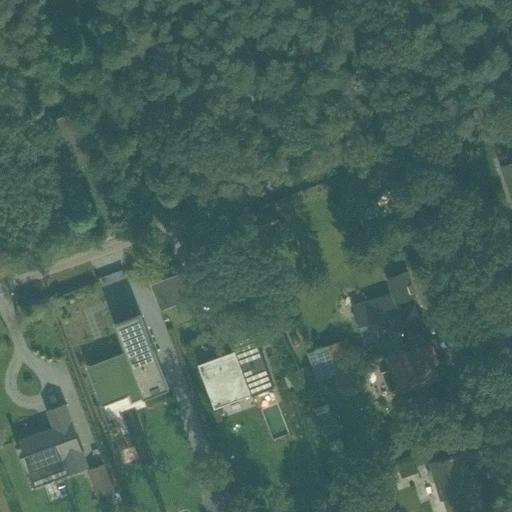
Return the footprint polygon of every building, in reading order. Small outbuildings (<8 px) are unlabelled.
[(72,32),(86,26),(75,0),(62,0),(60,1),(72,32)] [(72,168),(96,158),(77,109),(53,119),(72,168)] [(193,300),(185,272),(148,282),(155,310),(193,300)] [(373,322),(386,360),(433,344),(420,306),(373,322)] [(120,353),(84,365),(100,414),(164,392),(137,313),(110,322),(120,353)] [(213,407),(278,386),(257,320),(231,329),(238,349),(199,362),(213,407)] [(318,379),(355,368),(346,338),(309,349),(318,379)] [(398,394),(445,378),(433,344),(386,360),(398,394)] [(122,440),(182,424),(174,394),(114,410),(122,440)] [(33,488),(94,467),(71,402),(47,411),(54,431),(18,443),(33,488)] [(443,511),(482,511),(484,511),(462,451),(426,463),(443,511)]
